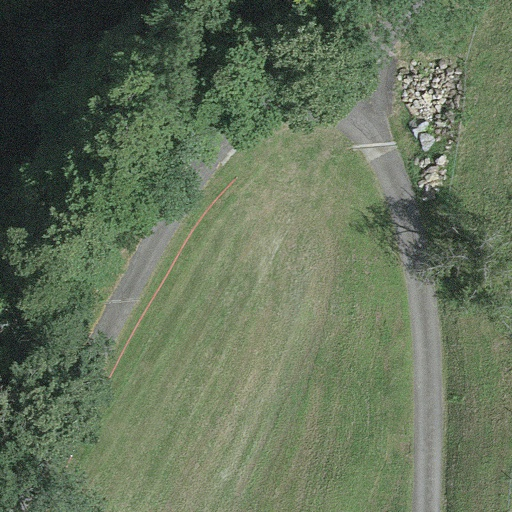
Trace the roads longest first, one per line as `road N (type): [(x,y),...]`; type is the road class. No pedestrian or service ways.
road 1 (residential): [(9,511),(177,200),(225,137),(263,112),(346,96),(387,76),(439,0)]
road 2 (track): [(423,511),(429,463),(416,250),(392,158),(346,96)]
